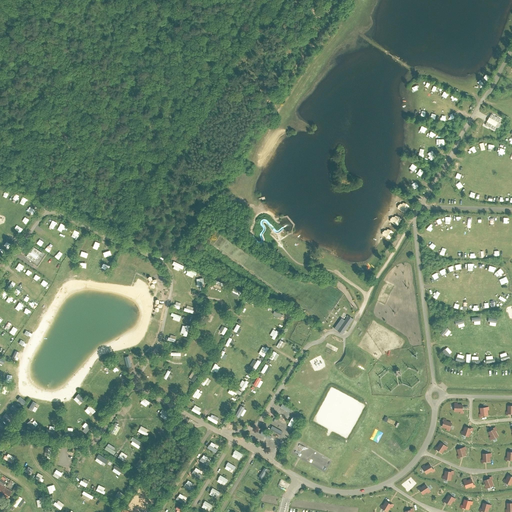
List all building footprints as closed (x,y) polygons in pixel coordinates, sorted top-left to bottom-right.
[(501,119),(491,114),(485,125),(495,130),(497,127),(498,128),(501,124),(499,123),(501,119)] [(60,233),(63,228),(57,224),(53,229),(60,233)] [(74,233),(72,239),(80,241),(81,235),(74,233)] [(42,253),(33,247),(26,257),(35,263),(38,260),(39,261),(41,257),(40,256),(42,253)] [(142,268),(143,264),(132,259),(131,262),(142,268)] [(55,272),(58,262),(53,261),(49,272),(47,272),(45,280),(49,281),(50,279),(53,280),(55,272)] [(26,271),(34,275),(37,270),(29,265),(26,271)] [(146,265),(143,270),(149,274),(152,269),(146,265)] [(437,284),(443,278),(439,275),(433,281),(437,284)] [(52,281),(50,286),(57,289),(59,283),(52,281)] [(26,299),(29,295),(26,293),(28,291),(24,288),(20,294),(26,299)] [(44,294),(49,300),(54,295),(49,289),(44,294)] [(441,301),(438,298),(440,296),(437,293),(432,297),(437,304),(441,301)] [(34,301),(31,302),(31,300),(27,301),(29,313),(34,312),(33,310),(36,309),(34,301)] [(162,312),(162,309),(155,308),(152,321),(158,323),(159,320),(162,321),(162,317),(158,316),(159,311),(162,312)] [(184,314),(193,316),(194,313),(189,312),(190,309),(186,308),(184,314)] [(353,319),(348,316),(344,321),(339,327),(340,327),(337,331),(342,335),(353,319)] [(21,335),(26,340),(27,339),(28,340),(31,337),(25,331),(21,335)] [(444,338),(446,340),(451,336),(446,331),(440,337),(443,340),(444,338)] [(276,351),(281,353),(284,345),(279,343),(276,351)] [(447,350),(442,355),(447,360),(452,356),(447,350)] [(17,360),(18,357),(11,355),(10,361),(18,363),(19,361),(17,360)] [(510,360),(507,360),(506,356),(499,357),(500,365),(510,364),(510,360)] [(455,364),(462,366),(464,360),(457,357),(455,364)] [(323,366),(307,368),(310,384),(326,381),(323,366)] [(243,382),(238,389),(243,393),(248,386),(243,382)] [(84,386),(80,392),(87,396),(90,391),(84,386)] [(32,411),(35,404),(32,403),(33,402),(30,400),(26,409),(32,411)] [(16,409),(19,411),(26,403),(23,401),(16,409)] [(457,403),(455,403),(454,411),(459,412),(459,414),(463,414),(463,411),(462,411),(462,405),(457,405),(457,403)] [(85,404),(81,407),(86,413),(90,410),(85,404)] [(239,412),(237,416),(251,422),(256,413),(239,405),(236,411),(239,412)] [(488,410),(487,407),(479,408),(480,414),(478,415),(478,418),(481,417),(481,416),(487,415),(486,411),(488,410)] [(161,413),(159,418),(166,422),(168,417),(161,413)] [(446,420),(443,419),(442,421),(443,422),(442,427),(446,428),(445,431),(448,432),(451,423),(445,421),(446,420)] [(461,434),(468,436),(470,431),(472,431),(473,428),(471,428),(470,429),(465,427),(463,432),(462,431),(461,434)] [(490,440),(498,436),(495,431),(497,430),(495,427),(493,428),(493,430),(488,432),(491,437),(489,437),(490,440)] [(144,433),(145,431),(141,428),(138,433),(146,438),(148,435),(144,433)] [(370,442),(378,445),(379,443),(382,437),(374,433),(370,442)] [(447,447),(440,443),(436,448),(435,447),(433,449),(436,451),(436,450),(441,453),(444,450),(445,450),(447,447)] [(142,445),(139,449),(147,454),(150,450),(142,445)] [(301,454),(306,456),(308,449),(297,447),(295,456),(301,457),(301,454)] [(466,450),(465,447),(457,450),(459,455),(457,456),(458,459),(461,458),(460,457),(466,455),(464,451),(466,450)] [(46,450),(43,457),(48,460),(52,453),(46,450)] [(511,452),(507,452),(507,458),(504,457),(503,461),(507,461),(507,460),(511,460),(511,452)] [(491,454),(483,454),(483,460),(481,460),(481,463),(484,463),(484,462),(490,461),(489,456),(491,456),(491,454)] [(6,455),(3,461),(11,466),(15,461),(6,455)] [(69,467),(70,457),(61,457),(60,467),(69,467)] [(81,467),(81,464),(84,465),(85,460),(79,458),(77,467),(81,467)] [(422,467),(426,474),(431,471),(432,472),(435,471),(433,469),(432,469),(430,464),(425,467),(424,465),(422,467)] [(119,478),(121,475),(114,470),(112,473),(119,478)] [(442,479),(450,480),(451,474),(453,474),(453,471),(451,471),(451,472),(445,471),(444,476),(443,476),(442,479)] [(503,481),(510,485),(511,481),(511,477),(508,475),(506,480),(504,479),(503,481)] [(485,489),(493,486),(491,480),(493,480),(491,477),(489,478),(490,479),(484,481),(486,485),(484,486),(485,489)] [(6,482),(0,478),(0,496),(2,498),(3,497),(7,499),(12,491),(3,486),(6,482)] [(463,480),(466,488),(471,486),(472,488),(475,487),(474,484),(473,485),(471,479),(466,481),(466,479),(463,480)] [(430,492),(425,484),(420,488),(419,486),(417,488),(418,490),(419,489),(422,495),(426,493),(427,494),(430,492)] [(455,499),(448,495),(445,500),(443,499),(441,502),(444,503),(445,502),(450,505),(452,501),(453,502),(455,499)] [(471,502),(464,499),(462,505),(460,505),(459,508),(462,509),(463,507),(468,509),(470,505),(471,502)] [(380,507),(387,511),(390,507),(392,507),(393,505),(391,503),(390,504),(386,502),(383,506),(382,505),(380,507)] [(491,505),(483,503),(482,509),(480,508),(479,511),(482,511),(486,511),(487,511),(489,507),(490,508),(491,505)]
